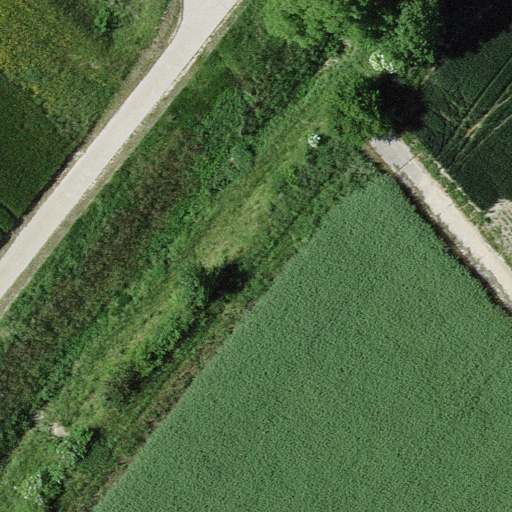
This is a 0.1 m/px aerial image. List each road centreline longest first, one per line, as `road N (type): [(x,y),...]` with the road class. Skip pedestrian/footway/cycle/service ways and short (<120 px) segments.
road 1 (track): [(0,295),(197,46),(194,0)]
road 2 (track): [(511,292),(388,145)]
